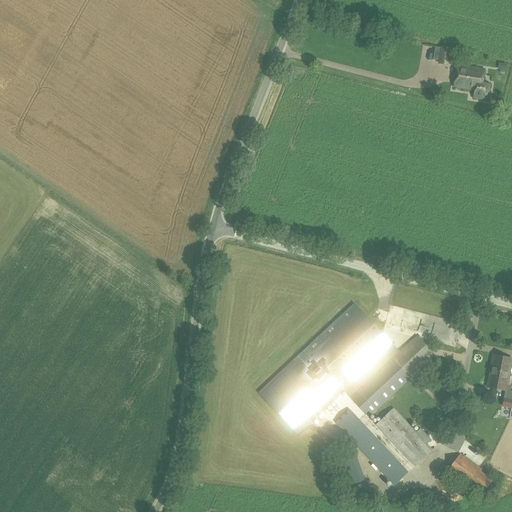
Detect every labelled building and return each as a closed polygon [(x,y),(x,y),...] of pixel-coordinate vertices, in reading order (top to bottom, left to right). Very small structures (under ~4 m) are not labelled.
[(441,48),(435,47),(432,60),(438,61),(438,64),(448,66),(451,49),(441,47),(441,48)] [(499,63),(498,70),(506,71),(507,64),(499,63)] [(482,84),(484,70),(458,66),(456,74),(458,74),(457,79),(455,79),(454,87),(475,90),(474,98),(488,100),(490,85),(482,84)] [(369,417),(411,378),(415,384),(421,378),(416,373),(435,356),(417,336),(399,352),(354,304),(259,393),(298,434),(344,391),(369,417)] [(506,391),(511,359),(493,355),(487,387),(506,391)] [(416,432),(411,426),(394,408),(375,425),(415,467),(433,450),(427,444),(432,440),(421,428),(416,432)] [(394,486),(409,472),(350,409),(335,423),(394,486)] [(369,492),(354,448),(332,456),(347,499),(369,492)] [(489,508),(501,483),(488,477),(487,480),(470,472),(471,470),(458,464),(446,489),(489,508)]
